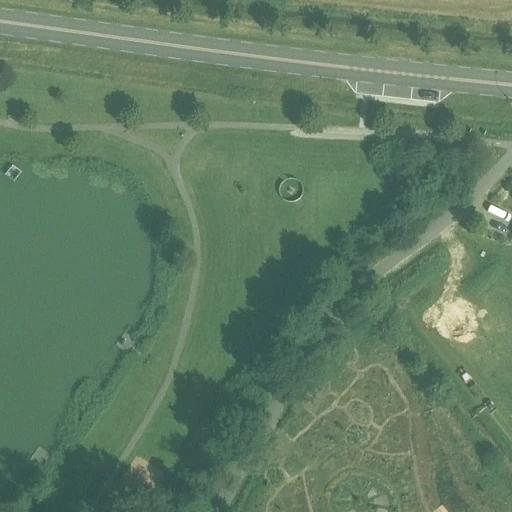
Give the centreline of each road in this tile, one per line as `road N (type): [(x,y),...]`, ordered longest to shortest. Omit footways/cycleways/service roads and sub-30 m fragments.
road 1 (secondary): [(511,84),(0,24)]
road 2 (unclassified): [(216,511),(318,339),(363,286),(511,159)]
